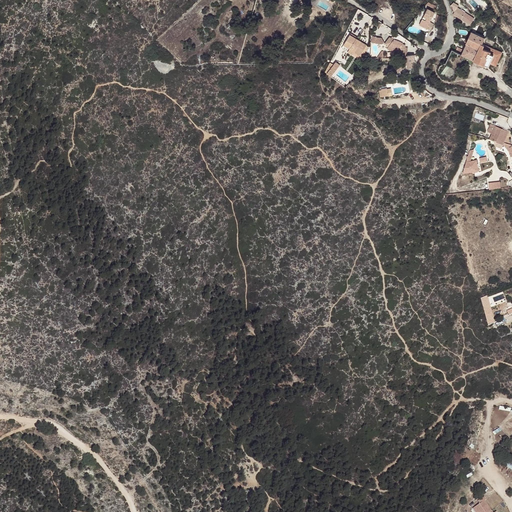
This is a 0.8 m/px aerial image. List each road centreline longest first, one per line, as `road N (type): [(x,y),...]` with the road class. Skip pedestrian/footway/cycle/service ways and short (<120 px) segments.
road 1 (unknown): [(378,490),(318,470),(283,445),(258,394),(262,366),(232,202),(211,174),(202,139),(260,128),(289,134),(317,147),(340,174),(375,185),(364,217),(389,311),(415,362),(442,370),(452,403)]
road 2 (unknown): [(492,401),(459,399),(407,475),(378,490),(378,476),(452,403)]
road 3 (track): [(133,511),(90,452),(34,421),(0,416)]
road 4 (unclassified): [(511,118),(427,87),(422,70),(430,54)]
